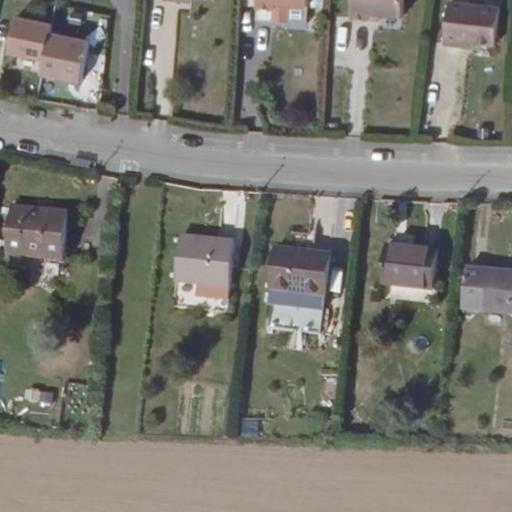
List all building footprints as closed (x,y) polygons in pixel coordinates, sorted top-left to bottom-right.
[(310,0),(258,0),(257,10),(275,12),(276,5),(309,10),(310,0)] [(393,0),(356,0),(354,22),(368,23),(369,18),(391,21),(393,0)] [(451,3),(445,45),(463,47),(464,43),(495,45),(500,9),(451,3)] [(38,73),(81,82),(92,34),(13,17),(6,53),(41,60),(38,73)] [(112,124),(112,115),(104,113),(103,124),(112,124)] [(19,206),(14,256),(72,262),(78,212),(19,206)] [(290,220),(282,300),(330,305),(339,225),(290,220)] [(184,277),(205,279),(228,281),(232,281),(237,242),(188,238),(184,277)] [(390,250),(386,286),(433,291),(437,254),(390,250)] [(511,277),(460,274),(458,313),(511,316),(511,277)] [(228,281),(205,279),(204,293),(228,294),(228,281)] [(179,381),(176,431),(226,433),(228,384),(179,381)]
